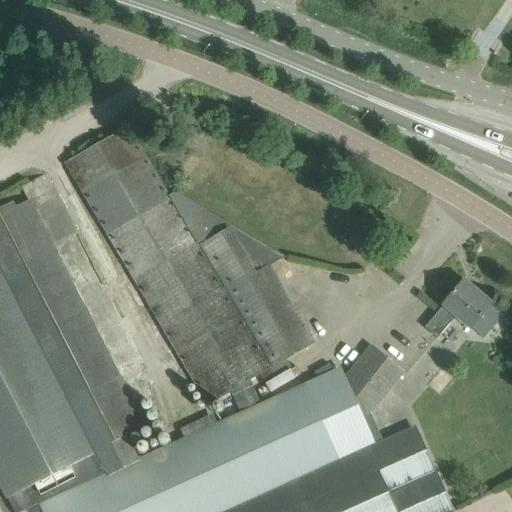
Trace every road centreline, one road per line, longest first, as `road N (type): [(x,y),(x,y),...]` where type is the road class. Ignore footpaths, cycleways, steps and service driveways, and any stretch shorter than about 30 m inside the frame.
road 1 (unclassified): [(511,230),(274,101),(162,55),(0,6)]
road 2 (unclassified): [(233,0),(511,100)]
road 3 (secondary): [(368,97),(118,0)]
road 4 (secondary): [(368,97),(392,117),(511,170)]
road 5 (secondary): [(511,141),(399,100),(368,97)]
